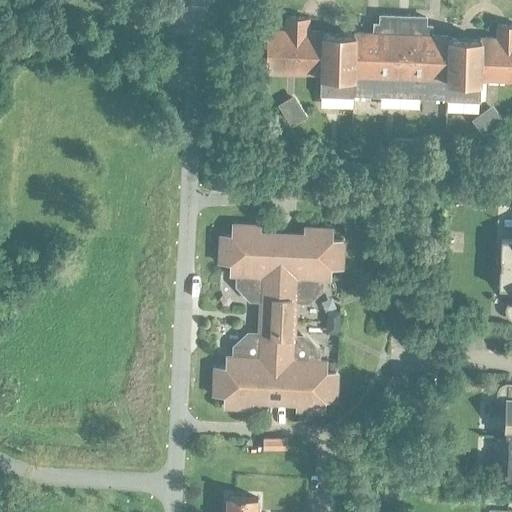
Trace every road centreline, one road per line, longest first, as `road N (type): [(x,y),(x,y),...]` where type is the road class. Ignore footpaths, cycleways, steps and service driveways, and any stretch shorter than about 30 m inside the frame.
road 1 (residential): [(174,427),(188,199)]
road 2 (residential): [(188,199),(199,0)]
road 3 (residential): [(0,459),(39,475),(172,478)]
road 4 (residential): [(174,427),(319,431)]
road 5 (residential): [(327,205),(188,199)]
road 6 (residential): [(388,359),(511,364)]
